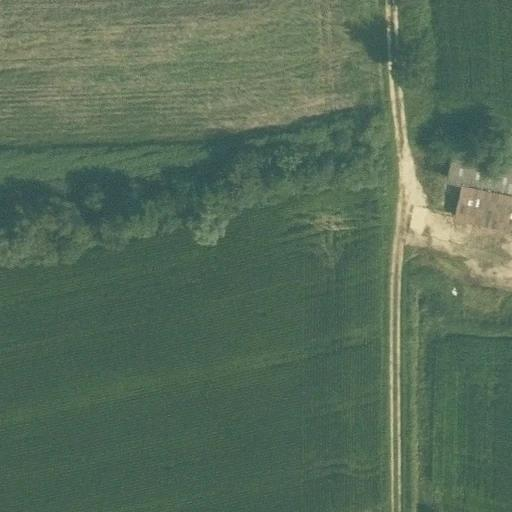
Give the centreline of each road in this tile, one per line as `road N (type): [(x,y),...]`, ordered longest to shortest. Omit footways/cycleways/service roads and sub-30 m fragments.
road 1 (track): [(393,511),(396,198)]
road 2 (unclassified): [(393,0),(396,198)]
